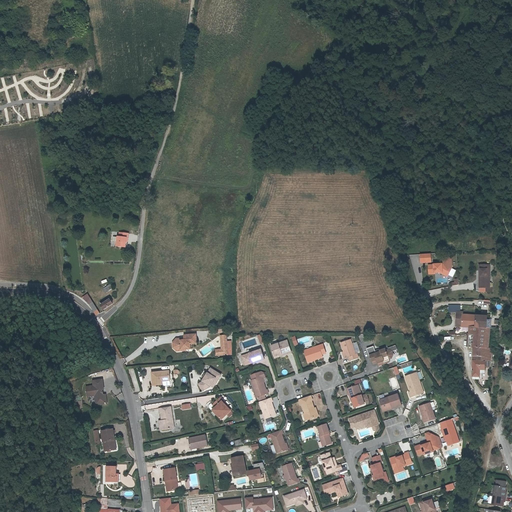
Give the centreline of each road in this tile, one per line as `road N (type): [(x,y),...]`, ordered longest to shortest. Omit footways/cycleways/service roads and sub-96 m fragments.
road 1 (track): [(123,301),(138,265),(145,199),(175,104),(193,0)]
road 2 (residential): [(95,324),(133,407),(148,511)]
